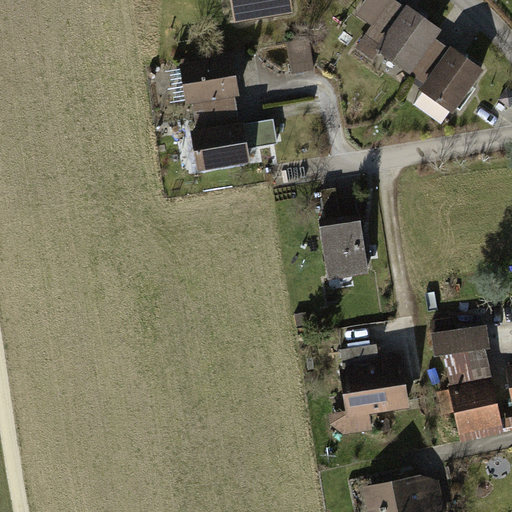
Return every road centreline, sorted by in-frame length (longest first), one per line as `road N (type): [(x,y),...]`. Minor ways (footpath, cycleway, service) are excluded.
road 1 (residential): [(511,135),(342,165),(324,85),(258,91)]
road 2 (track): [(25,511),(0,353)]
